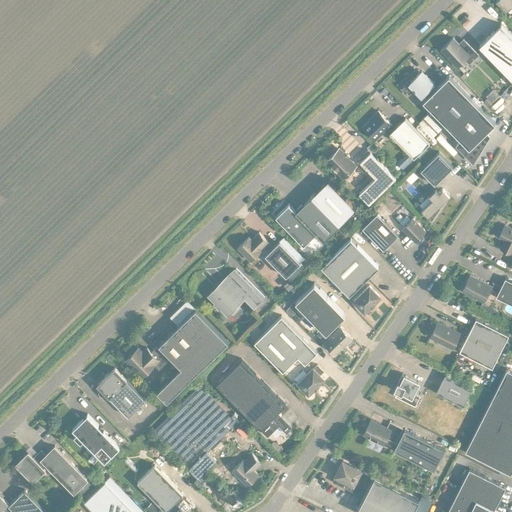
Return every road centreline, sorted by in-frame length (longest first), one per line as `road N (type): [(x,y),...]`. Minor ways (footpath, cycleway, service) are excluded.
road 1 (unclassified): [(444,0),(0,434)]
road 2 (unclassified): [(264,511),(511,158)]
